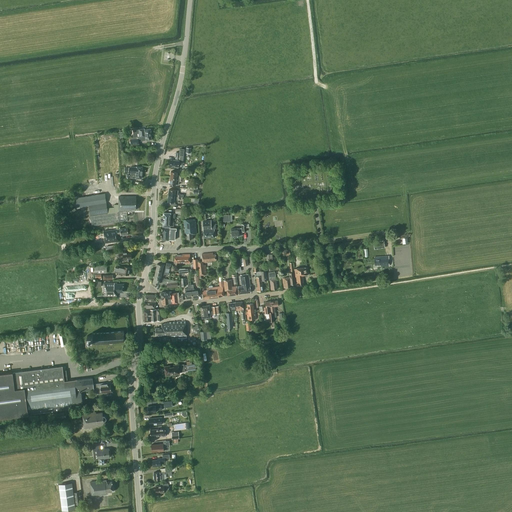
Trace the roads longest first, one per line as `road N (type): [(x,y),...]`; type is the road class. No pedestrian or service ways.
road 1 (tertiary): [(150,252),(154,178),(182,72),(190,0)]
road 2 (tertiary): [(139,511),(130,386),(142,286)]
road 3 (residential): [(254,295),(249,255),(240,247),(150,252)]
road 4 (unknown): [(134,365),(84,373),(57,356),(0,364)]
road 5 (residential): [(254,295),(161,306),(158,294),(142,286)]
